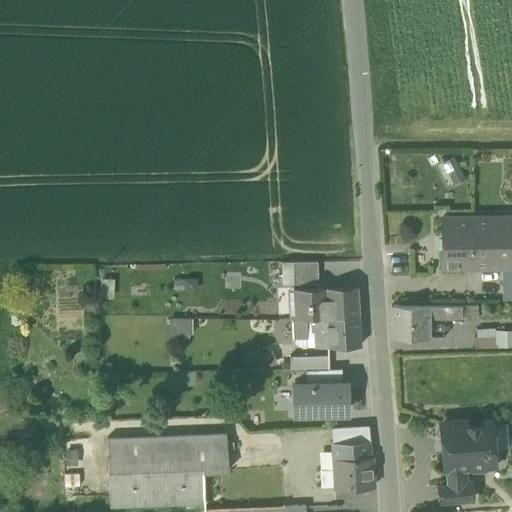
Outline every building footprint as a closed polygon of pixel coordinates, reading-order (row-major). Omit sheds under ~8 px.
[(441,162),(447,173),(459,167),(453,156),(441,162)] [(465,179),(459,167),(447,173),(453,185),(465,179)] [(500,265),(511,265),(511,246),(508,246),(507,218),(511,218),(511,216),(440,217),(441,266),(471,266),(471,253),(500,253),(500,265)] [(471,253),(471,266),(500,265),(500,253),(471,253)] [(293,283),(292,261),(281,261),(281,284),(293,283)] [(292,261),(293,283),(317,283),(317,261),(292,261)] [(511,265),(500,265),(501,299),(511,298),(511,265)] [(113,278),(99,278),(100,298),(113,298),(113,278)] [(292,288),(294,318),(358,315),(356,286),(292,288)] [(428,337),(427,318),(427,305),(391,305),(390,337),(428,337)] [(460,305),(427,305),(427,318),(461,318),(460,305)] [(460,305),(461,318),(477,318),(477,305),(460,305)] [(360,345),(358,315),(294,318),(292,318),(293,337),(306,336),(307,346),(317,345),(317,346),(360,345)] [(192,317),(167,317),(168,337),(192,336),(192,317)] [(511,329),(494,330),(494,336),(494,345),(511,345),(511,329)] [(301,346),(307,346),(306,336),(293,337),(293,341),(301,346)] [(474,336),(474,350),(494,349),(494,345),(494,336),(474,336)] [(272,349),(256,354),(261,368),(276,363),(272,349)] [(289,355),(289,369),(304,369),(328,368),(328,354),(289,355)] [(304,369),(305,383),(341,382),(341,368),(328,368),(304,369)] [(193,372),(169,372),(169,386),(193,386),(193,372)] [(346,411),(345,382),(341,382),(305,383),(292,383),(293,412),(346,411)] [(446,467),(447,484),(463,483),(461,466),(469,466),(473,469),(483,469),(487,464),(486,450),(487,450),(487,449),(491,448),(489,423),(467,425),(466,419),(454,420),(454,422),(440,423),(444,468),(446,467)] [(506,422),(489,423),(491,448),(508,447),(506,422)] [(332,427),(334,457),(370,456),(368,425),(332,427)] [(108,506),(202,501),(201,470),(225,469),(224,433),(105,438),(108,506)] [(334,485),(334,488),(372,487),(371,456),(370,456),(334,457),(333,457),(333,468),(319,469),(320,486),(334,485)] [(281,466),(225,469),(201,470),(202,501),(202,509),(259,507),(283,506),(281,466)] [(438,485),(439,502),(471,499),(470,483),(463,483),(447,484),(438,485)]
